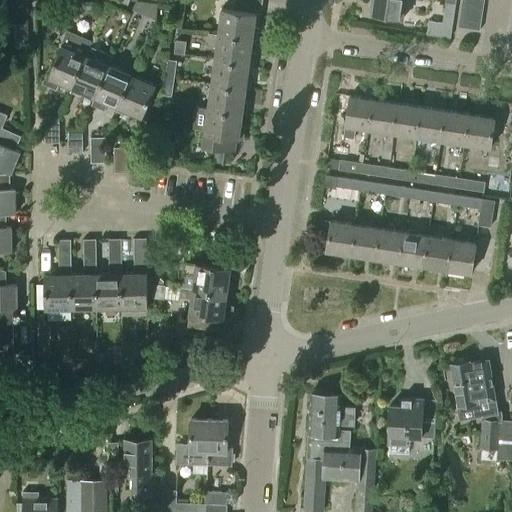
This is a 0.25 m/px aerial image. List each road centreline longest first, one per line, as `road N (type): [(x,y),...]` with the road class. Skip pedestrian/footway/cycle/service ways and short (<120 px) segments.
road 1 (unclassified): [(0,454),(128,397),(264,359)]
road 2 (unclassified): [(264,359),(511,311)]
road 3 (unclassified): [(278,222),(310,0)]
road 4 (residential): [(278,222),(115,201)]
road 5 (residential): [(252,511),(264,359)]
road 6 (residential): [(115,201),(86,170),(34,169),(34,220)]
road 7 (unclassified): [(264,359),(278,222)]
